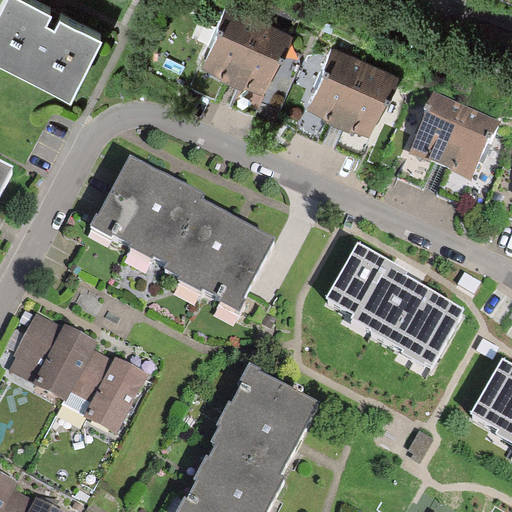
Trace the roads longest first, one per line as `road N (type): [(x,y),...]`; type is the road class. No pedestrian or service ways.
road 1 (residential): [(0,305),(95,132),(137,103),(185,111),(381,204),(511,284)]
road 2 (residential): [(511,78),(327,0)]
